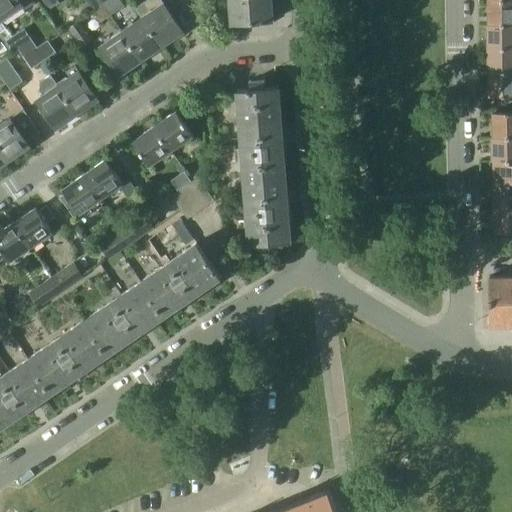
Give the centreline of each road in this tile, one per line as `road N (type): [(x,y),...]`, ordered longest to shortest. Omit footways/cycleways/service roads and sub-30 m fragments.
road 1 (residential): [(460,0),(467,290),(437,349)]
road 2 (residential): [(0,197),(209,57),(304,49)]
road 3 (residential): [(267,294),(0,478)]
road 4 (residential): [(183,511),(254,479),(267,294)]
road 5 (residential): [(318,267),(304,49)]
road 6 (residential): [(437,349),(318,267)]
